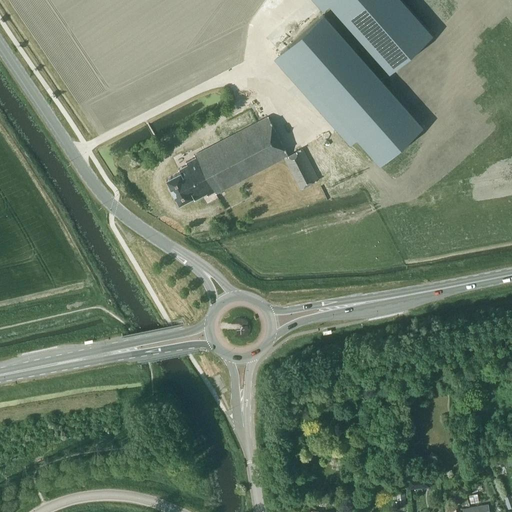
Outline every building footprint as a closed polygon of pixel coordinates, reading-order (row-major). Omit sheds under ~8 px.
[(400,0),(325,0),(390,72),(432,35),(400,0)] [(323,15),(281,52),(380,164),(422,127),(323,15)] [(288,155),(268,116),(194,155),(195,157),(186,162),(187,164),(179,169),(180,171),(167,179),(179,203),(193,196),(194,199),(206,193),(207,195),(215,191),(216,193),(284,158),(300,189),(318,179),(302,148),(288,155)] [(408,489),(430,487),(428,475),(407,477),(408,489)] [(361,500),(360,485),(345,487),(346,501),(361,500)] [(406,505),(405,492),(396,493),(398,506),(406,505)] [(470,507),(470,511),(489,511),(489,503),(470,506),(470,507)]
